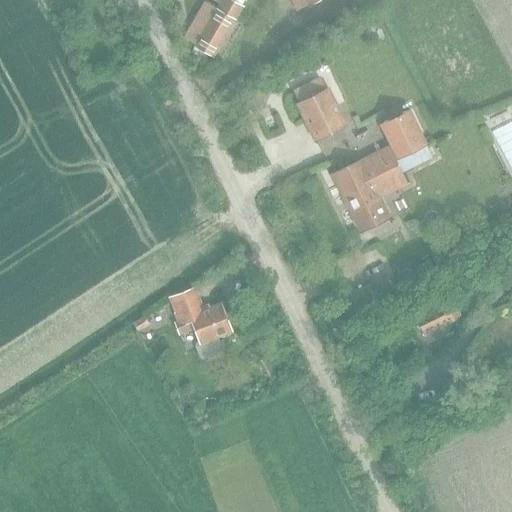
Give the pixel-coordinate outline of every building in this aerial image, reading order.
[(214,55),(243,7),(230,0),(225,0),(219,10),(208,3),(189,35),(199,41),(196,45),(214,55)] [(290,0),(296,11),(316,0),(290,0)] [(303,104),(320,141),(351,126),(334,89),(331,91),(326,79),(300,91),(305,103),(303,104)] [(361,229),(363,233),(391,220),(382,199),(409,187),(404,175),(435,160),(430,148),(431,148),(415,113),(385,127),(397,151),(366,165),(365,162),(336,175),(356,219),(355,223),(357,228),(361,229)] [(201,341),(230,329),(220,304),(203,310),(194,287),(170,295),(185,334),(196,329),(201,341)] [(415,318),(424,336),(454,321),(445,303),(415,318)] [(134,328),(137,334),(149,327),(146,321),(134,328)]
